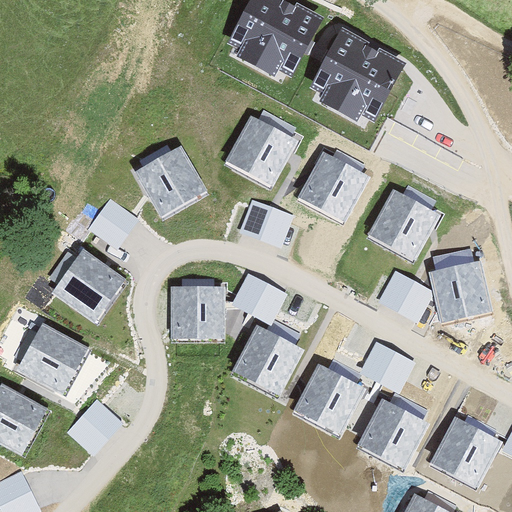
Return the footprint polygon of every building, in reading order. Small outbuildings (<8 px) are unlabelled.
[(324,16),(293,0),(251,0),(226,47),(290,81),(324,16)] [(405,63),(345,32),(314,92),(374,123),(405,63)] [(251,117),(228,161),(272,185),(298,141),(251,117)] [(182,148),(139,173),(163,215),(206,191),(182,148)] [(324,154),(301,201),(342,222),(367,177),(324,154)] [(395,190),(370,234),(415,260),(439,216),(395,190)] [(117,249),(137,219),(111,201),(90,230),(117,249)] [(254,201),(242,233),(281,248),(293,216),(254,201)] [(54,294),(95,322),(125,280),(84,251),(54,294)] [(480,262),(429,273),(441,323),(491,312),(480,262)] [(396,274),(381,303),(416,321),(431,292),(396,274)] [(249,276),(235,304),(270,322),(286,295),(249,276)] [(225,288),(174,288),(173,338),(225,339),(225,288)] [(303,351),(257,327),(234,371),(280,394),(303,351)] [(41,331),(22,367),(64,391),(83,353),(41,331)] [(413,363),(377,344),(361,374),(399,393),(413,363)] [(363,389),(320,366),(295,411),(338,434),(363,389)] [(2,391),(0,393),(0,436),(26,450),(45,413),(2,391)] [(426,422),(384,401),(362,446),(404,467),(426,422)] [(73,432),(94,451),(119,424),(98,405),(73,432)] [(500,443),(455,420),(432,464),(477,487),(500,443)] [(511,433),(503,451),(511,455),(511,433)] [(21,474),(0,484),(0,504),(3,511),(37,511),(40,511),(21,474)] [(445,511),(416,496),(407,511),(445,511)]
